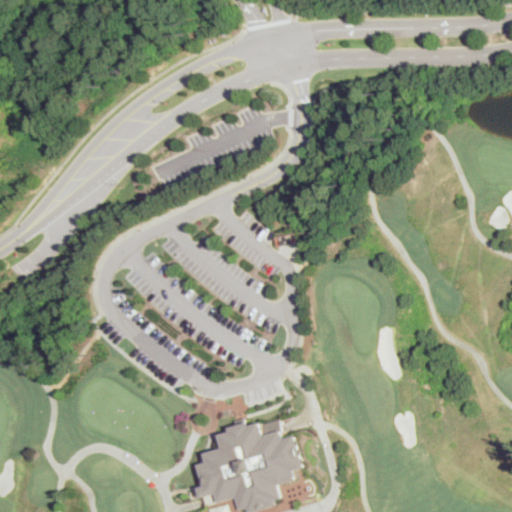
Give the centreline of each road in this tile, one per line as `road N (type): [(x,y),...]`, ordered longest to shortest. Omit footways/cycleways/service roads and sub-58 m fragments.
road 1 (secondary): [(45,208),(210,90),(266,70),(335,58),(511,50)]
road 2 (secondary): [(282,38),(179,74),(97,147),(45,208)]
road 3 (secondary): [(511,20),(282,38)]
